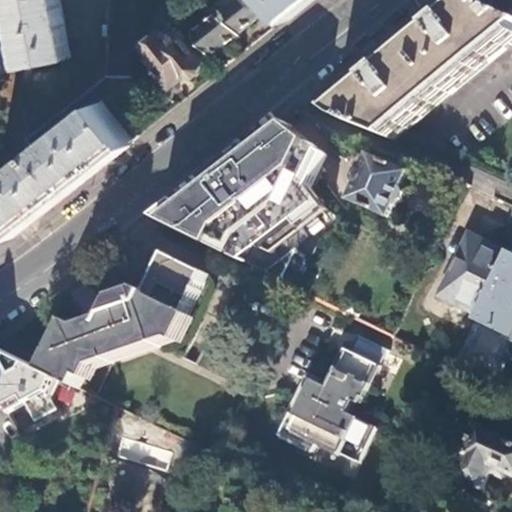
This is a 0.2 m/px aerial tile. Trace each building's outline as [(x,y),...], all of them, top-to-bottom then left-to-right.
[(0,184),(0,198),(16,234),(107,162),(136,139),(139,0),(109,0),(108,76),(27,140),(38,153),(0,184)] [(7,0),(21,69),(73,58),(61,0),(7,0)] [(266,9),(266,0),(235,0),(224,9),(221,6),(192,30),(212,55),(241,32),(240,30),(266,9)] [(310,0),(275,0),(289,17),(310,0)] [(346,121),(389,139),(511,37),(511,17),(474,0),(468,0),(468,1),(469,2),(464,6),(462,8),(450,17),(435,29),(436,30),(432,34),(387,69),(386,68),(385,69),(372,80),(371,81),(372,82),(337,112),(336,111),(333,113),(338,117),(346,121)] [(511,0),(474,0),(511,17),(511,0)] [(149,56),(172,85),(186,74),(187,76),(206,61),(182,29),(170,39),(163,30),(145,44),(153,53),(149,56)] [(372,80),(385,69),(378,60),(371,66),(364,70),(372,80)] [(327,131),(304,114),(290,124),(319,144),(327,131)] [(297,250),(336,219),(314,191),(333,155),(288,125),(278,133),(209,187),(163,223),(282,282),(297,250)] [(350,201),(392,219),(399,203),(400,204),(405,202),(408,195),(406,191),(405,190),(412,174),(371,156),(364,172),(363,171),(357,173),(354,180),(357,185),(350,201)] [(440,297),(480,316),(510,254),(475,237),(463,261),(459,259),(440,297)] [(511,250),(510,254),(480,316),(454,367),(472,376),(492,385),(511,341),(511,250)] [(59,380),(78,389),(94,358),(100,360),(170,337),(173,330),(179,333),(209,275),(170,256),(151,295),(146,293),(121,301),(115,313),(114,314),(111,320),(87,325),(72,319),(43,373),(59,380)] [(372,361),(379,347),(351,333),(344,347),(372,361)] [(0,396),(5,406),(9,414),(26,405),(34,421),(57,410),(50,397),(59,380),(43,373),(0,350),(0,396)] [(317,443),(357,464),(375,427),(344,412),(350,400),(360,405),(379,366),(346,350),(328,387),(306,376),(277,434),(312,451),(317,443)] [(115,455),(171,473),(183,435),(127,417),(115,455)] [(458,480),(484,492),(495,468),(511,475),(511,442),(481,428),(458,480)]
